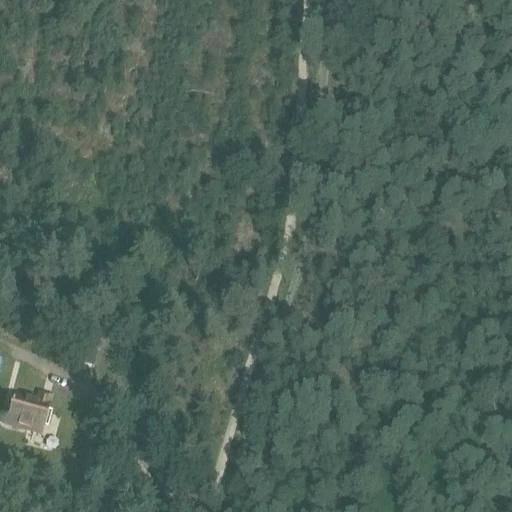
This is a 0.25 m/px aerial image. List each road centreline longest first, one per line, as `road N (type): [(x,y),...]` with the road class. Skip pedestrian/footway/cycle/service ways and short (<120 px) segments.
road 1 (track): [(299,0),(277,211),(213,511)]
road 2 (track): [(188,511),(140,466),(107,397),(0,342)]
